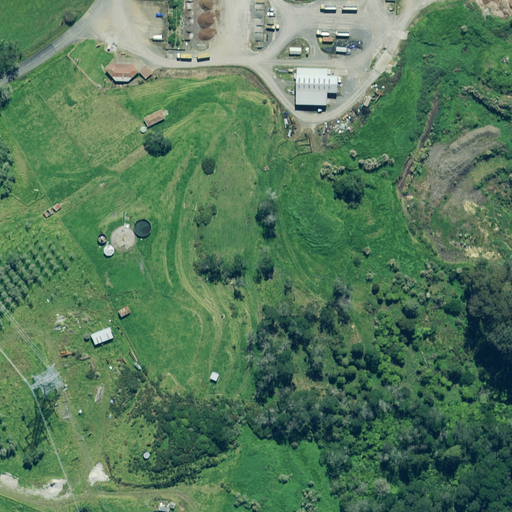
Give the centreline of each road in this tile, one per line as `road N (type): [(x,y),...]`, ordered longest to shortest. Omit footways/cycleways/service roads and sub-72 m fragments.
road 1 (unknown): [(0,337),(31,327),(79,401),(86,433),(73,493)]
road 2 (unclassified): [(0,79),(56,47),(100,0)]
